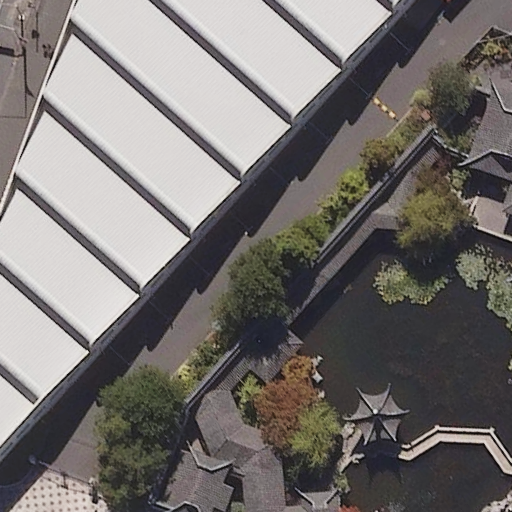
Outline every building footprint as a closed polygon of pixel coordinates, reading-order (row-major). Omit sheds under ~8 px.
[(0,465),(9,456),(413,0),(76,0),(0,214),(0,465)] [(480,123),(464,168),(511,185),(511,98),(491,91),(480,123)] [(270,389),(307,349),(286,330),(282,326),(245,366),(248,368),(270,389)] [(360,397),(350,423),(365,446),(394,442),(405,417),(388,394),(360,397)] [(149,506),(167,511),(213,511),(214,511),(225,511),(233,490),(221,486),(229,464),(171,444),(149,506)]
